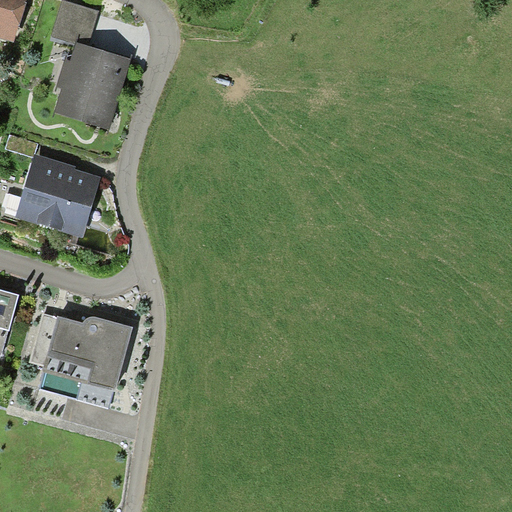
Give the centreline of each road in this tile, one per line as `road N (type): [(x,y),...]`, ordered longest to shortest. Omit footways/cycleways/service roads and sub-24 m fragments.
road 1 (residential): [(142,0),(163,16),(169,38),(124,176),(146,268)]
road 2 (residential): [(146,268),(159,350),(133,511)]
road 3 (residential): [(146,268),(100,288),(0,258)]
